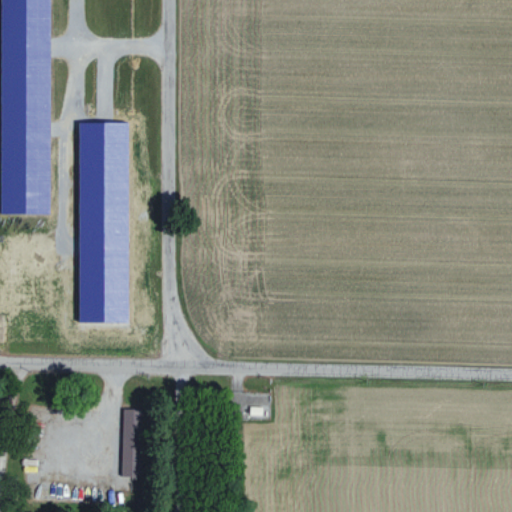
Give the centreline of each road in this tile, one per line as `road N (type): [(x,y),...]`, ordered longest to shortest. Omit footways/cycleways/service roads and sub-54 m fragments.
road 1 (residential): [(0,358),(511,371)]
road 2 (residential): [(192,364),(169,299),(165,0)]
road 3 (residential): [(181,511),(183,364)]
